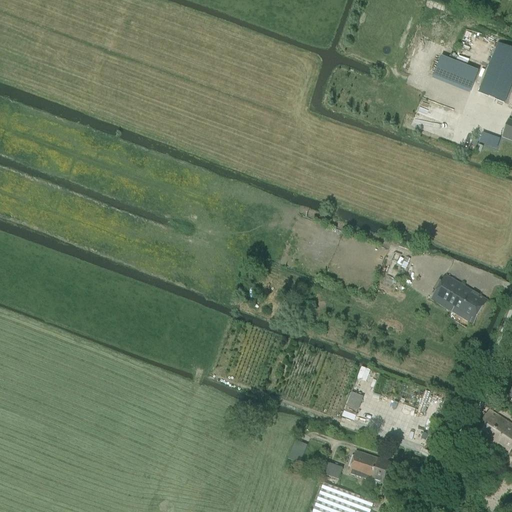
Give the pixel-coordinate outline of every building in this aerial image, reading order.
[(464,40),(462,50),(475,52),(476,45),(473,44),(474,37),(478,38),(478,34),(467,32),(465,40),(464,40)] [(511,49),(498,44),(478,93),(505,103),(511,84),(511,49)] [(435,56),(428,77),(468,91),(475,69),(435,56)] [(511,142),(511,121),(508,120),(501,138),(511,142)] [(480,139),(479,143),(496,149),(499,140),(482,134),(480,139)] [(472,326),(487,301),(446,276),(431,300),(472,326)] [(365,391),(418,407),(424,388),(370,372),(365,391)] [(358,411),(363,397),(351,393),(346,407),(358,411)] [(356,416),(358,411),(346,407),(345,412),(356,416)] [(511,426),(489,411),(471,438),(484,447),(488,442),(508,455),(511,449),(511,426)] [(307,445),(295,441),(288,459),(300,464),(307,445)] [(370,482),(377,459),(356,452),(348,474),(370,482)] [(385,486),(393,464),(377,459),(370,482),(371,482),(371,481),(385,486)] [(339,480),(343,468),(332,464),(328,476),(339,480)] [(371,511),(375,502),(326,483),(315,511),(371,511)]
